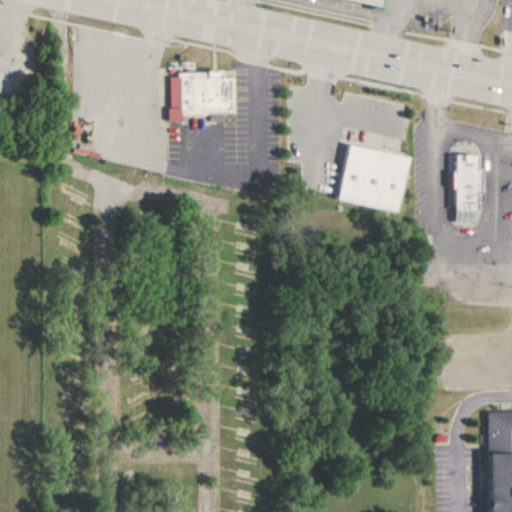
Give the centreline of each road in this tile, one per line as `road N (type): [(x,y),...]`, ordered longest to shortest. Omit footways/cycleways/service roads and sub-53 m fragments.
road 1 (primary): [(511,85),(80,0)]
road 2 (residential): [(117,188),(197,199),(205,214),(204,511)]
road 3 (residential): [(105,511),(108,183)]
road 4 (residential): [(59,0),(62,156),(117,188)]
